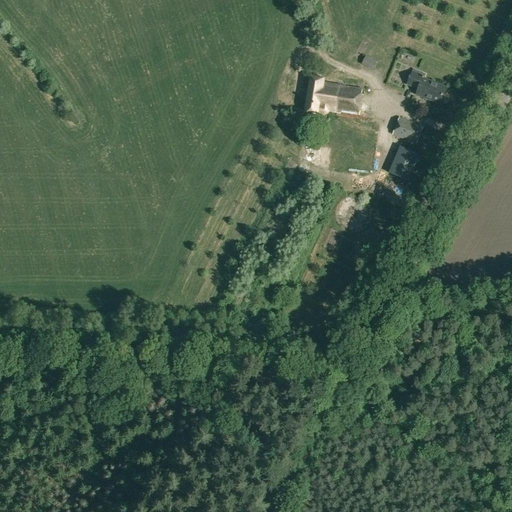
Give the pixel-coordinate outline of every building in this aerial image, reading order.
[(362,64),(373,70),(377,62),(366,56),(362,64)] [(416,94),(440,103),(446,88),(423,78),(423,77),(412,73),(407,84),(419,88),(416,94)] [(331,167),(372,173),(378,126),(358,123),(360,110),(363,93),(324,87),(325,78),(310,75),(305,112),(321,115),(324,115),(327,114),(329,112),(341,113),(340,120),(337,120),(331,167)] [(392,135),(416,145),(424,126),(400,117),(392,135)] [(389,173),(409,181),(421,154),(401,146),(389,173)]
